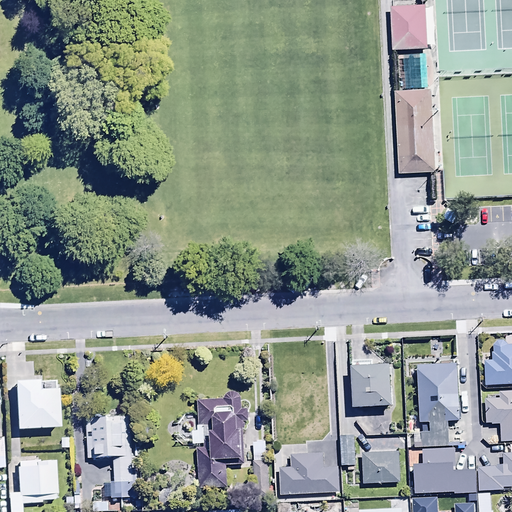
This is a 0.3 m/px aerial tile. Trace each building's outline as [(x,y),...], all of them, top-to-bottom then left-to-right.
[(429,7),(392,8),(393,50),(431,49),(429,7)] [(431,89),(394,91),(397,171),(435,169),(431,89)] [(483,363),(485,388),(511,387),(511,349),(507,349),(503,345),(497,344),(493,348),(492,362),(483,363)] [(350,372),(351,414),(390,413),(388,371),(372,372),(371,365),(351,366),(352,372),(350,372)] [(457,424),(456,369),(416,369),(417,427),(422,427),(422,436),(406,436),(406,450),(448,450),(448,424),(457,424)] [(499,427),(500,446),(511,445),(511,394),(487,396),(487,402),(484,402),(485,427),(499,427)] [(223,403),(198,403),(198,435),(192,435),(193,448),(204,447),(204,453),(198,453),(200,492),(227,490),(226,471),(244,470),(243,430),(245,430),(245,425),(248,425),(248,413),(241,412),(241,401),(238,398),(234,396),(228,397),(223,403)] [(113,462),(115,497),(134,497),(132,419),(86,421),(88,462),(113,462)] [(339,439),(341,469),(355,469),(353,438),(339,439)] [(265,445),(253,445),(254,464),(265,464),(265,445)] [(477,470),(478,494),(503,494),(504,492),(511,491),(511,448),(510,448),(509,456),(502,456),(502,470),(477,470)] [(414,469),(415,497),(476,496),(476,474),(452,475),(452,454),(420,454),(420,469),(414,469)] [(363,456),(363,487),(399,486),(399,455),(363,456)] [(279,471),(280,498),(340,495),(339,470),(325,471),(324,456),(291,458),(291,470),(279,471)] [(8,493),(9,511),(22,511),(22,506),(41,506),(41,504),(57,503),(56,463),(19,464),(19,471),(16,471),(17,493),(8,493)] [(490,511),(490,496),(478,497),(478,511),(490,511)]
